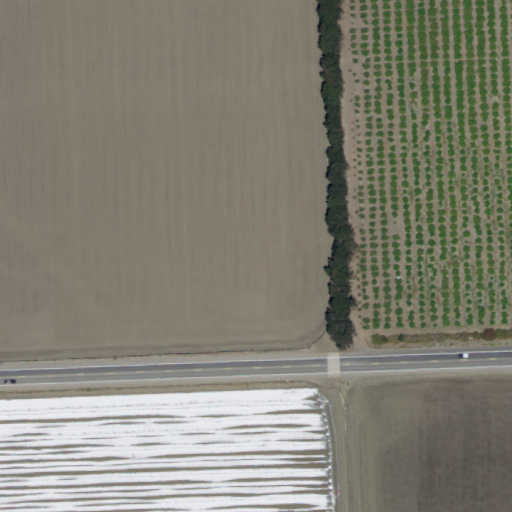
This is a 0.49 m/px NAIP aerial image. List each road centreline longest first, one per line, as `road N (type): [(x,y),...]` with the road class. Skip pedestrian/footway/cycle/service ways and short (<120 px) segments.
road 1 (tertiary): [(0,371),(511,352)]
road 2 (track): [(342,511),(331,359)]
